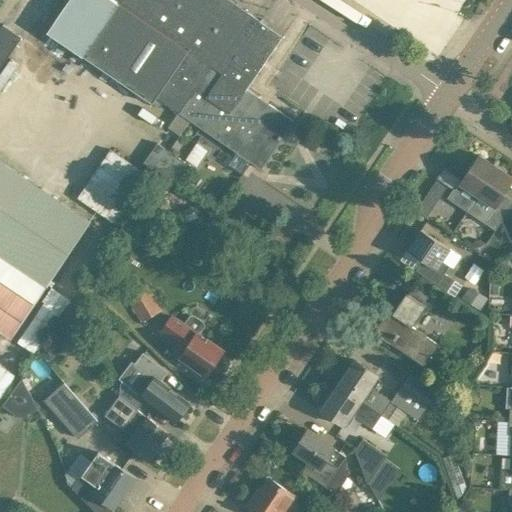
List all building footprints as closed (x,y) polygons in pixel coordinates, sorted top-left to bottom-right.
[(231,112),(247,89),(283,36),(230,0),(68,0),(47,32),(82,55),(151,103),(156,96),(178,111),(157,142),(170,151),(191,120),(190,119),(196,111),(184,102),(199,80),(211,88),(206,95),(231,112)] [(1,25),(0,25),(0,63),(18,37),(1,25)] [(293,121),(247,89),(231,112),(206,95),(211,88),(199,80),(184,102),(196,111),(190,119),(191,120),(261,168),(293,121)] [(191,165),(170,151),(157,142),(143,162),(177,186),(191,165)] [(78,198),(118,224),(138,190),(148,175),(109,150),(78,198)] [(477,195),(497,167),(479,154),(454,191),(463,196),(468,189),(477,195)] [(0,330),(12,338),(91,221),(0,159),(0,330)] [(511,183),(511,176),(497,167),(477,195),(471,205),(480,212),(482,209),(490,215),(484,223),(495,230),(511,205),(511,198),(505,194),(511,183)] [(433,207),(423,200),(416,210),(427,217),(433,207)] [(241,238),(255,219),(239,207),(236,205),(222,224),(241,238)] [(444,273),(449,265),(454,268),(462,256),(438,240),(421,229),(407,249),(423,260),(416,270),(448,292),(456,280),(444,273)] [(159,248),(170,244),(165,231),(154,235),(159,248)] [(479,253),(485,244),(479,240),(475,241),(471,247),(479,253)] [(85,292),(102,286),(98,274),(81,280),(85,292)] [(499,281),(491,281),(490,294),(499,295),(499,281)] [(148,284),(126,296),(142,322),(163,310),(148,284)] [(470,286),(461,298),(480,310),(488,298),(470,286)] [(72,318),(75,320),(83,327),(94,311),(92,310),(98,302),(90,297),(78,289),(63,312),(65,314),(61,321),(67,325),(72,318)] [(374,331),(391,343),(423,365),(438,344),(412,326),(425,306),(407,293),(390,317),(386,314),(374,331)] [(61,313),(44,302),(17,342),(34,353),(61,313)] [(180,357),(190,364),(207,375),(224,350),(199,334),(205,326),(204,322),(193,315),(189,316),(184,324),(172,316),(162,331),(186,348),(180,357)] [(63,343),(71,333),(71,332),(63,326),(62,325),(61,326),(54,336),(48,344),(41,353),(51,360),(58,351),(61,353),(67,346),(63,343)] [(173,375),(148,356),(141,366),(145,369),(130,388),(176,423),(191,404),(166,385),(173,375)] [(419,419),(429,404),(437,392),(410,374),(401,387),(391,400),(382,393),(381,395),(370,387),(379,375),(355,359),(339,384),(389,419),(398,406),(419,419)] [(22,377),(20,380),(8,397),(3,405),(15,413),(15,416),(27,417),(28,414),(39,410),(28,388),(22,377)] [(98,420),(65,382),(45,399),(78,437),(98,420)] [(380,433),(389,419),(339,384),(321,410),(344,425),(352,414),(380,433)] [(169,432),(138,409),(119,395),(104,415),(132,436),(127,443),(149,459),(169,432)] [(346,455),(324,441),(308,430),(294,451),(316,466),(310,476),(325,486),(346,455)] [(369,482),(369,481),(387,455),(363,438),(357,448),(355,447),(355,448),(368,481),(369,482)] [(74,488),(92,507),(96,511),(112,511),(136,477),(119,466),(99,452),(74,488)] [(287,511),(297,498),(298,497),(287,489),(270,478),(262,490),(259,487),(246,506),(255,511),(287,511)]
